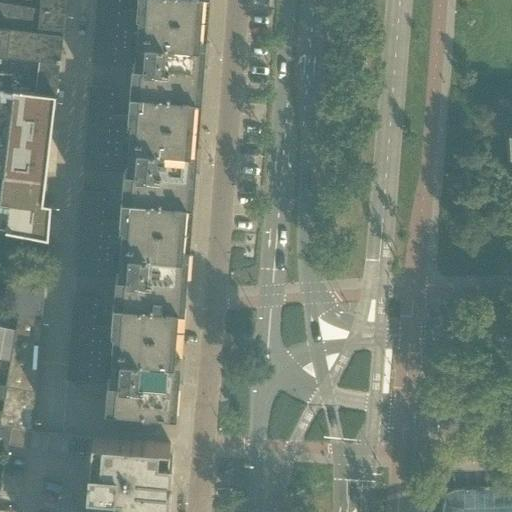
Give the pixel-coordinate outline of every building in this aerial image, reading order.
[(142,54),(138,104),(196,108),(199,70),(204,70),(206,42),(201,42),(204,3),(171,0),(146,0),(146,11),(121,9),(121,0),(97,0),(92,64),(129,67),(131,37),(142,38),(141,54),(142,54)] [(67,6),(67,5),(0,1),(0,31),(63,37),(67,6)] [(0,54),(60,62),(63,37),(0,31),(0,54)] [(0,87),(56,94),(60,62),(0,54),(0,87)] [(134,159),(130,208),(187,213),(190,175),(195,175),(197,147),(193,147),(196,108),(138,104),(137,116),(113,114),(114,87),(90,85),(84,169),(121,172),(123,143),(134,144),(133,159),(134,159)] [(0,174),(46,180),(56,94),(0,87),(0,174)] [(43,203),(46,180),(0,174),(0,229),(48,239),(52,205),(43,203)] [(125,265),(121,314),(178,319),(182,280),(187,280),(189,252),(184,252),(187,213),(130,208),(129,221),(104,219),(106,192),(82,190),(75,275),(112,278),(115,248),(125,249),(124,265),(125,265)] [(0,270),(0,288),(13,291),(9,313),(20,315),(42,319),(44,297),(44,293),(45,284),(45,278),(0,270)] [(178,319),(121,314),(120,327),(96,325),(98,298),(74,296),(67,380),(104,383),(107,354),(117,355),(116,370),(117,370),(114,407),(171,412),(173,386),(178,386),(180,358),(175,357),(178,319)] [(42,319),(20,315),(7,386),(36,391),(42,319)] [(7,386),(0,423),(0,426),(11,429),(12,429),(31,433),(36,391),(7,386)] [(0,448),(7,450),(8,445),(11,429),(0,426),(0,448)] [(11,429),(8,445),(29,448),(31,433),(12,429),(11,429)] [(164,511),(166,500),(169,501),(170,487),(170,486),(170,483),(167,483),(168,475),(171,475),(171,472),(172,457),(169,457),(170,443),(92,437),(88,489),(96,489),(94,511),(164,511)] [(444,511),(462,511),(463,503),(486,504),(487,490),(445,488),(444,511)]
